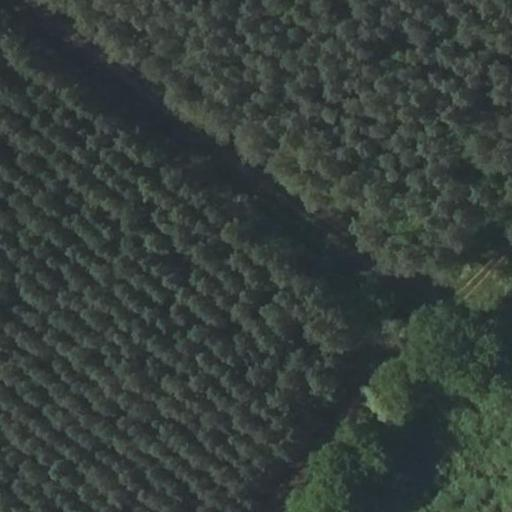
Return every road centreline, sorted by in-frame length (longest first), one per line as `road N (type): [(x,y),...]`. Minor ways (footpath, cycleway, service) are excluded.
road 1 (track): [(47,0),(390,265),(449,301)]
road 2 (track): [(288,511),(391,366),(426,336),(511,226)]
